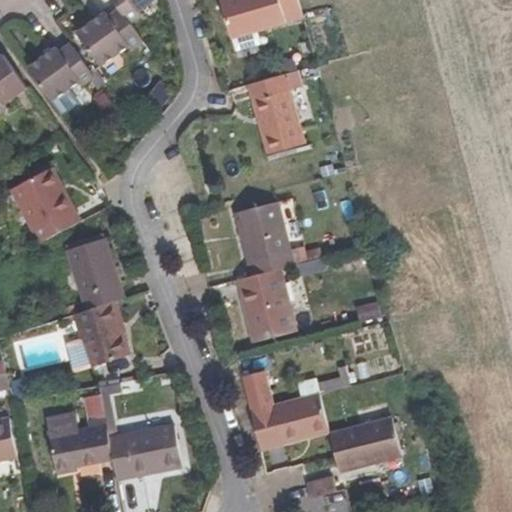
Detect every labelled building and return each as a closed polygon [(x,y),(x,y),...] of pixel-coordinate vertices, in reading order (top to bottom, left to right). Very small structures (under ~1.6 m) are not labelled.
[(157,0),(114,0),(120,9),(132,24),(141,17),(138,14),(157,0)] [(304,19),(298,0),(220,0),(231,40),(304,19)] [(132,24),(120,9),(110,17),(107,12),(78,34),(101,68),(131,46),(134,50),(145,42),(132,24)] [(96,77),(72,44),(60,51),(58,48),(29,68),(54,102),(82,82),(85,86),(96,77)] [(29,89),(5,55),(0,58),(0,115),(8,109),(6,106),(29,89)] [(304,88),(299,70),(248,85),(268,156),(307,145),(291,92),(304,88)] [(52,164),(10,185),(12,190),(54,168),(52,164)] [(82,222),(54,168),(12,190),(40,244),(82,222)] [(296,265),(279,202),(236,214),(252,276),(282,268),(296,265)] [(126,298),(107,238),(68,251),(86,311),(116,301),(126,298)] [(299,332),(282,268),(252,276),(237,280),(253,344),(299,332)] [(127,332),(116,301),(86,311),(75,314),(92,369),(132,356),(125,332),(127,332)] [(381,301),(359,304),(361,321),(384,317),(381,301)] [(352,387),(347,367),(339,369),(341,377),(318,384),(321,395),(352,387)] [(331,434),(321,395),(274,407),(265,372),(243,378),(262,451),(331,434)] [(7,374),(0,375),(0,392),(11,389),(7,374)] [(110,438),(105,412),(88,415),(91,427),(80,429),(77,414),(48,419),(58,470),(78,467),(114,460),(110,438)] [(0,420),(0,461),(18,458),(11,418),(0,420)] [(393,418),(331,434),(337,456),(341,473),(403,457),(393,418)] [(114,460),(118,481),(184,468),(176,426),(110,438),(114,460)] [(79,471),(78,467),(58,470),(59,475),(79,471)] [(307,484),(311,499),(339,492),(334,476),(307,484)] [(414,479),(394,482),(396,497),(416,494),(414,479)] [(359,511),(354,488),(345,490),(350,511),(359,511)]
